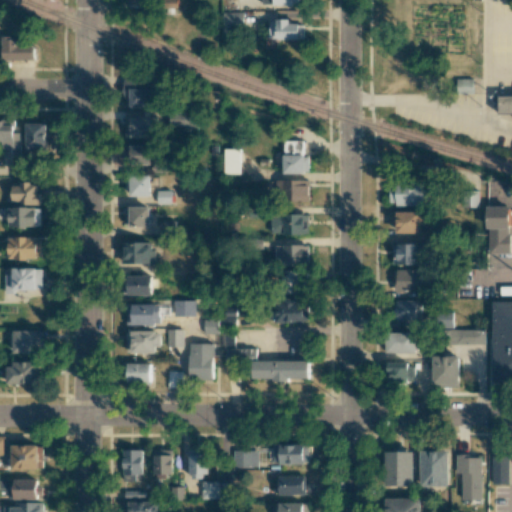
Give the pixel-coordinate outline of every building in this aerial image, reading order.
[(243,12),(222,13),(223,32),(244,31),(243,12)] [(290,20),(269,19),(269,38),(303,39),(303,23),(289,23),(290,20)] [(35,59),(34,39),(2,40),(2,60),(35,59)] [(130,108),(156,107),(156,88),(142,89),(142,75),(124,75),(124,87),(129,87),(130,108)] [(473,93),(473,78),(453,78),(454,94),(473,93)] [(511,98),(501,99),(501,115),(511,115),(511,98)] [(129,137),(155,138),(155,117),(129,117),(129,137)] [(20,132),(13,132),(14,125),(5,124),(5,121),(0,120),(0,141),(1,141),(0,149),(20,149),(20,132)] [(47,123),(26,123),(26,149),(46,150),(47,123)] [(303,155),(304,140),(283,140),(282,173),(308,173),(309,155),(303,155)] [(150,163),(150,145),(125,146),(125,164),(150,163)] [(127,196),(150,195),(150,174),(126,175),(127,196)] [(309,200),(309,180),(276,179),(276,200),(309,200)] [(12,186),(12,204),(39,203),(39,182),(20,183),(20,185),(12,186)] [(424,204),(424,183),(389,183),(390,205),(424,204)] [(157,190),(157,204),(171,204),(171,190),(157,190)] [(150,207),(124,206),(124,226),(149,227),(150,207)] [(41,207),(6,207),(6,226),(40,227),(41,207)] [(486,253),(509,253),(510,208),(487,207),(486,253)] [(396,222),(396,233),(420,233),(420,225),(425,225),(425,212),(391,212),(391,222),(396,222)] [(308,235),(309,215),(271,213),(270,234),(308,235)] [(8,237),(8,258),(40,259),(40,237),(8,237)] [(154,263),(154,242),(121,242),(121,263),(154,263)] [(392,264),(418,264),(418,260),(426,260),(426,244),(392,243),(392,264)] [(274,264),(308,265),(309,245),(275,244),(274,264)] [(5,274),(5,293),(13,293),(13,289),(42,290),(42,268),(12,268),(12,275),(5,274)] [(429,270),(395,269),(394,291),(429,292),(429,270)] [(281,293),(300,293),(300,270),(282,270),(281,293)] [(152,275),(126,275),(126,295),(152,294),(152,275)] [(196,300),(174,300),(174,316),(196,315),(196,300)] [(394,320),(422,319),(421,300),(393,300),(394,320)] [(511,303),(494,303),(494,372),(511,371),(511,303)] [(159,323),(159,304),(126,304),(126,324),(159,323)] [(435,315),(437,328),(453,326),(452,313),(435,315)] [(219,319),(204,319),(204,334),(219,334),(219,319)] [(167,346),(183,346),(183,329),(167,329),(167,346)] [(485,344),(485,329),(446,329),(446,343),(485,344)] [(13,352),(42,352),(43,330),(13,330),(13,352)] [(156,352),(156,346),(162,346),(162,331),(126,331),(126,353),(156,352)] [(309,360),(256,360),(256,348),(234,348),(234,332),(224,332),(224,363),(252,363),(252,379),(309,379),(309,360)] [(416,352),(416,332),(385,332),(385,352),(416,352)] [(213,379),(214,343),(189,343),(189,379),(213,379)] [(459,355),(432,356),(433,384),(460,383),(459,355)] [(7,384),(38,383),(37,362),(7,363),(7,384)] [(408,362),(387,362),(387,382),(415,381),(415,367),(408,367),(408,362)] [(150,363),(126,363),(126,382),(150,382),(150,363)] [(273,444),(273,463),(308,464),(309,444),(273,444)] [(43,469),(43,445),(12,445),(12,470),(43,469)] [(142,474),(142,449),(123,449),(123,481),(136,481),(136,474),(142,474)] [(189,449),(189,476),(207,476),(207,449),(189,449)] [(154,450),(154,476),(172,477),(173,455),(162,455),(162,450),(154,450)] [(257,467),(258,450),(234,450),(234,467),(257,467)] [(420,450),(420,486),(449,486),(448,450),(420,450)] [(413,452),(386,451),(385,485),(413,486),(413,452)] [(491,483),(509,484),(509,455),(492,454),(491,483)] [(481,499),(481,455),(456,455),(456,483),(461,483),(461,499),(481,499)] [(303,475),(278,475),(278,487),(272,487),(272,495),(304,494),(303,475)] [(37,499),(37,479),(5,480),(5,499),(37,499)] [(202,498),(230,498),(231,482),(202,482),(202,498)] [(420,511),(421,498),(386,498),(386,511),(420,511)] [(157,511),(157,501),(123,502),(123,511),(157,511)] [(43,511),(43,502),(15,502),(15,507),(4,507),(3,511),(43,511)] [(278,511),(307,511),(307,502),(278,503),(278,511)]
